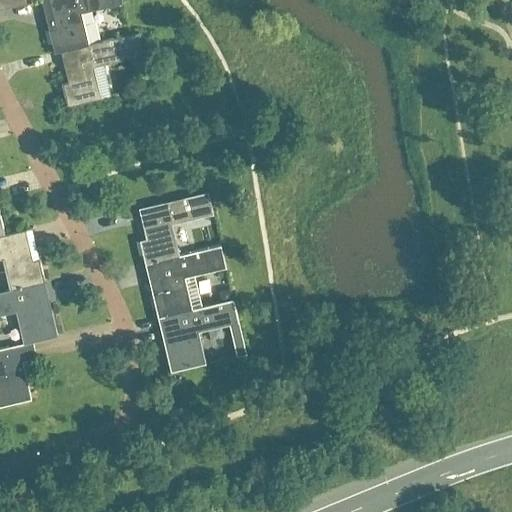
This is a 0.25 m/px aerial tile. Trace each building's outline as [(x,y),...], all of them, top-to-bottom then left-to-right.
[(0,0),(0,9),(32,2),(31,1),(30,0),(0,0)] [(48,30),(54,54),(61,52),(61,51),(88,45),(88,44),(80,13),(121,3),(121,4),(122,4),(121,0),(48,0),(56,28),(48,30)] [(61,52),(68,82),(61,83),(66,107),(102,99),(101,98),(100,98),(93,67),(142,55),(142,56),(143,56),(138,33),(129,35),(88,44),(88,45),(61,51),(61,52)] [(212,215),(207,192),(138,209),(139,210),(141,219),(146,239),(139,241),(144,265),(152,263),(152,262),(178,256),(178,255),(170,224),(211,214),(211,215),(212,215)] [(25,230),(4,235),(0,235),(0,259),(2,259),(10,291),(38,284),(38,285),(45,283),(39,259),(33,261),(25,230)] [(220,246),(178,255),(178,256),(152,262),(152,263),(159,293),(151,295),(157,319),(164,317),(164,316),(191,310),(191,309),(183,277),(224,268),(224,269),(225,268),(220,246)] [(52,313),(45,315),(38,285),(38,284),(10,291),(0,292),(0,316),(15,313),(23,345),(57,337),(52,313)] [(230,289),(218,291),(221,302),(232,299),(230,289)] [(238,323),(232,299),(221,302),(191,309),(191,310),(164,316),(164,317),(171,346),(164,348),(170,372),(204,364),(204,363),(203,363),(196,332),(237,322),(237,323),(238,323)] [(20,379),(12,347),(0,349),(0,407),(30,401),(25,378),(20,379)]
